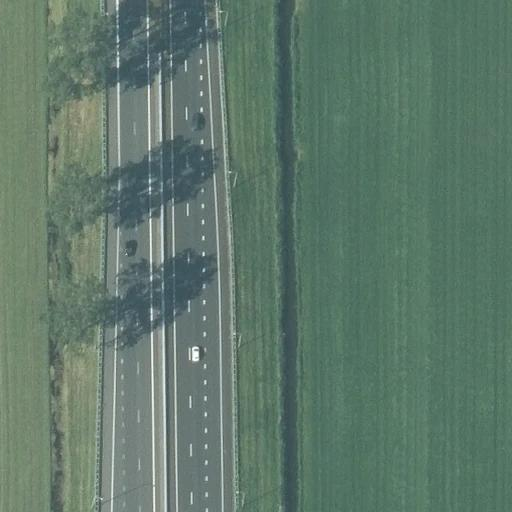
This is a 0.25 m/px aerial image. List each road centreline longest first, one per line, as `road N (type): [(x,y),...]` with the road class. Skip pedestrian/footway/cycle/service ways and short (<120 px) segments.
road 1 (motorway): [(192,511),(184,0)]
road 2 (motorway): [(134,0),(139,511)]
